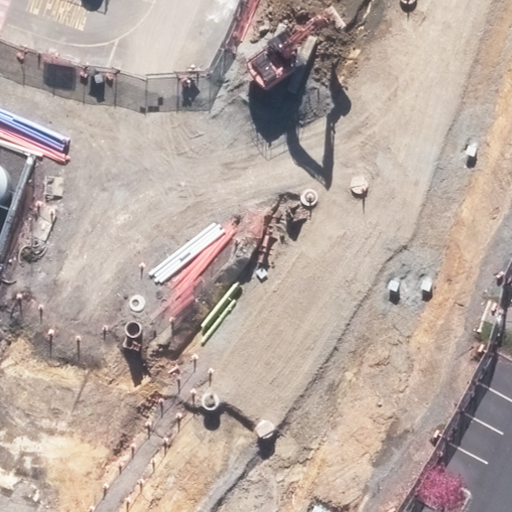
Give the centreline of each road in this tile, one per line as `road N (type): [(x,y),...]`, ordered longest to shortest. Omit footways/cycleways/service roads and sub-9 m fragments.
road 1 (unknown): [(450,0),(357,271),(241,511)]
road 2 (unknown): [(0,463),(144,106)]
road 3 (unknown): [(144,106),(0,52)]
